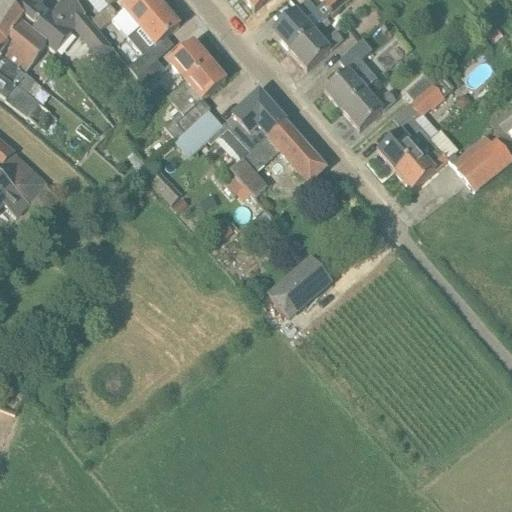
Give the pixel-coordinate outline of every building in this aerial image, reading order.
[(112,52),(98,35),(89,25),(74,6),(68,0),(66,0),(51,19),(38,8),(44,0),(13,0),(7,8),(23,20),(30,27),(27,30),(31,33),(29,34),(44,47),(44,48),(54,54),(75,31),(93,52),(89,55),(101,65),(112,52)] [(68,0),(74,6),(81,0),(99,0),(107,9),(108,10),(109,9),(117,1),(115,0),(68,0)] [(111,24),(127,42),(140,31),(139,31),(163,11),(154,0),(137,0),(117,18),(111,24)] [(241,0),(254,14),(270,0),(241,0)] [(350,0),(329,0),(321,8),(330,18),(350,0)] [(289,54),(313,34),(318,28),(325,23),(327,21),(330,18),(321,8),(316,12),(307,3),(271,34),(289,54)] [(7,8),(0,18),(0,43),(8,50),(0,60),(0,61),(3,64),(5,62),(23,76),(44,48),(44,47),(29,34),(31,33),(27,30),(30,27),(23,20),(7,8)] [(107,9),(89,25),(98,35),(111,24),(117,18),(109,9),(108,10),(107,9)] [(139,31),(140,31),(155,50),(179,30),(163,11),(139,31)] [(325,23),(318,28),(322,33),(331,26),(327,21),(325,23)] [(313,34),(289,54),(307,74),(343,43),(335,35),(323,45),(313,34)] [(0,60),(8,50),(0,43),(0,98),(5,103),(4,104),(46,137),(58,123),(24,97),(34,84),(23,76),(5,62),(3,64),(0,61),(0,60)] [(170,67),(185,85),(209,65),(193,47),(170,67)] [(136,80),(156,63),(147,53),(127,71),(136,80)] [(164,73),(156,63),(136,80),(144,90),(164,73)] [(324,94),(342,115),(365,94),(355,82),(367,71),(360,63),(324,94)] [(182,136),(210,113),(202,103),(225,84),(209,65),(185,85),(186,86),(167,101),(180,115),(171,123),(182,136)] [(426,76),(404,96),(412,105),(433,88),(435,86),(426,76)] [(433,88),(443,100),(453,91),(443,80),(435,86),(433,88)] [(420,120),(443,100),(433,88),(412,105),(409,109),(420,120)] [(365,94),(342,115),(359,135),(395,103),(388,95),(376,106),(365,94)] [(143,118),(156,107),(147,96),(133,108),(143,118)] [(285,127),(258,97),(221,130),(246,160),(285,127)] [(208,115),(174,142),(173,142),(175,144),(172,147),(188,163),(221,130),(208,115)] [(511,117),(501,127),(509,137),(500,144),(511,158),(511,117)] [(377,155),(394,175),(430,144),(436,138),(436,137),(429,143),(419,132),(420,131),(413,123),(377,155)] [(242,164),(254,177),(280,155),(308,187),(325,172),(285,127),(246,160),(242,164)] [(412,195),(448,164),(454,159),(452,157),(452,156),(436,138),(430,144),(394,175),(412,195)] [(511,164),(496,145),(457,176),(474,196),(511,164)] [(0,173),(11,160),(13,158),(0,146),(0,173)] [(0,173),(0,183),(29,209),(37,216),(53,198),(45,190),(11,160),(0,173)] [(266,191),(242,164),(228,176),(231,178),(242,190),(253,203),(266,191)] [(160,177),(149,188),(170,209),(181,199),(160,177)] [(242,190),(231,178),(222,187),(233,198),(234,197),(242,190)] [(0,211),(2,210),(15,223),(29,209),(0,183),(0,211)] [(116,188),(109,195),(118,204),(125,196),(116,188)] [(179,216),(187,207),(181,201),(172,209),(179,216)] [(333,287),(309,259),(267,296),(291,324),(333,287)]
